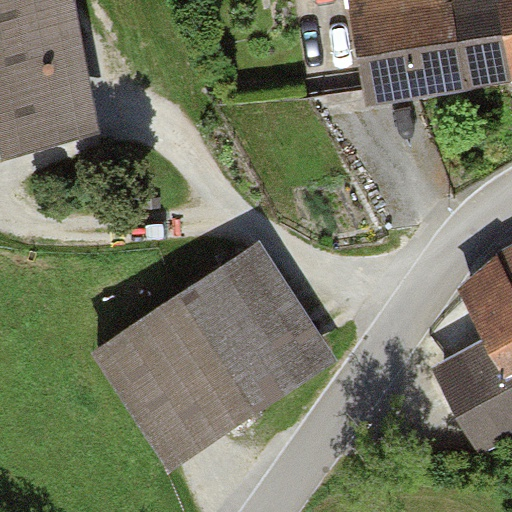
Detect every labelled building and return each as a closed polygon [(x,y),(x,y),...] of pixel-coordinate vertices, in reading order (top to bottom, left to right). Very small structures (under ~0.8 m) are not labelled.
[(84,0),(0,0),(0,139),(107,119),(84,0)] [(511,0),(356,0),(372,101),(511,78),(511,0)] [(337,357),(262,241),(98,347),(173,463),(337,357)] [(511,258),(468,283),(491,325),(511,363),(511,258)] [(511,426),(511,363),(491,325),(434,355),(482,443),(511,426)]
